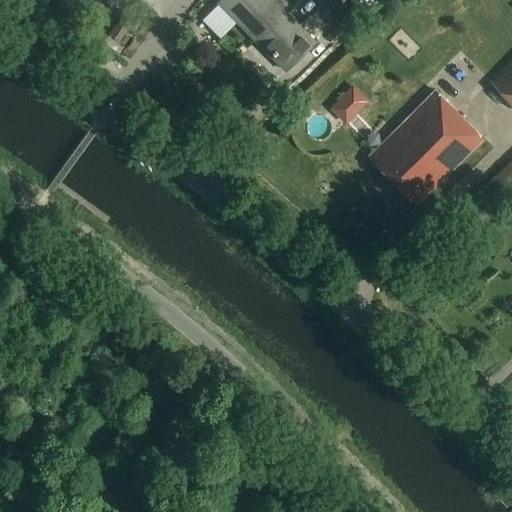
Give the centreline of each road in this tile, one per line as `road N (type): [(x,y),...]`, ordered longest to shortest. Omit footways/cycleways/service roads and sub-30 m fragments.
road 1 (tertiary): [(511,475),(295,260),(104,114)]
road 2 (unclassified): [(373,511),(199,335),(0,187)]
road 3 (residential): [(104,114),(192,0)]
road 4 (tertiary): [(104,114),(0,38)]
